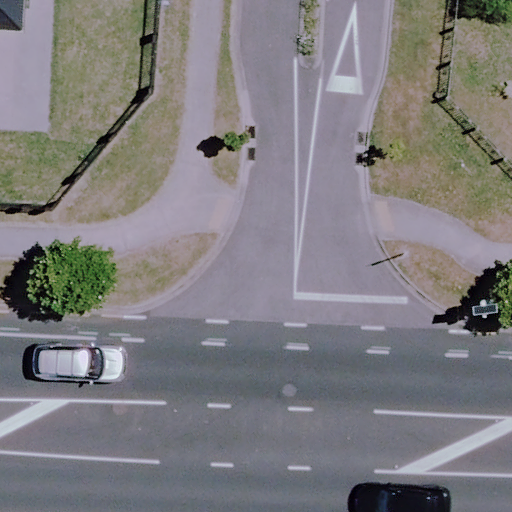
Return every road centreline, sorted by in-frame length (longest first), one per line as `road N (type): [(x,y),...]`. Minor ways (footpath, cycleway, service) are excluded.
road 1 (residential): [(284,442),(316,0)]
road 2 (secondary): [(284,442),(0,429)]
road 3 (secondary): [(511,450),(284,442)]
